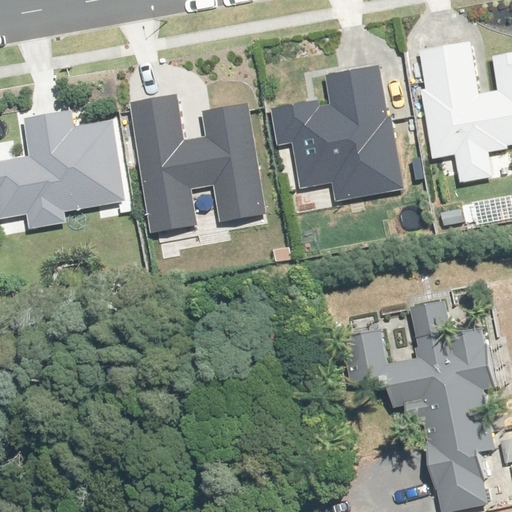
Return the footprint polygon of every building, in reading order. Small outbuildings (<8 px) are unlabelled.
[(511,55),(496,59),(502,93),(481,97),(471,46),(424,55),(430,90),(425,91),(438,161),(460,157),(465,185),(497,179),(492,152),(511,148),(511,55)] [(409,188),(379,67),(329,80),(334,101),(276,115),(298,206),(322,200),(324,209),(409,188)] [(186,143),(179,99),(133,107),(156,236),(203,227),(197,193),(217,189),(224,224),(270,216),(251,108),(207,116),(211,139),(186,143)] [(31,220),(33,232),(72,225),(70,214),(130,204),(117,123),(78,129),(76,115),(29,123),(35,159),(2,165),(12,223),(31,220)] [(454,338),(447,303),(415,309),(425,357),(402,362),(395,327),(365,333),(380,411),(408,406),(412,425),(440,420),(444,438),(430,441),(433,457),(437,476),(443,511),(462,511),(501,504),(491,456),(507,453),(494,386),(505,384),(494,330),(454,338)]
